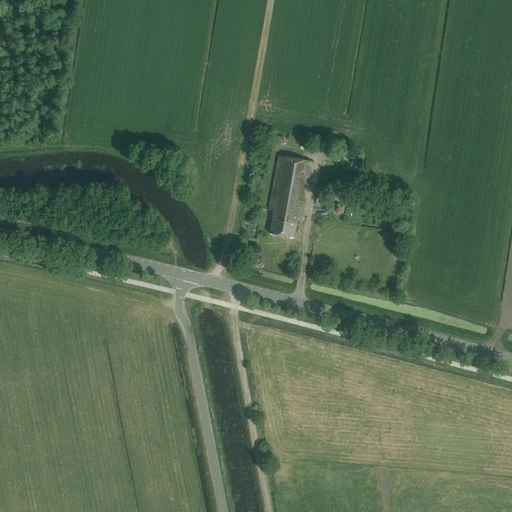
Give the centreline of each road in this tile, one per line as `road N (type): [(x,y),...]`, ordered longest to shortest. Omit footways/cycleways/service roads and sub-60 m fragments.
road 1 (secondary): [(511,360),(190,276)]
road 2 (track): [(270,0),(235,207),(212,282)]
road 3 (unclassified): [(223,511),(179,312),(179,273)]
road 4 (track): [(268,511),(233,287)]
road 5 (secondary): [(0,233),(179,273)]
